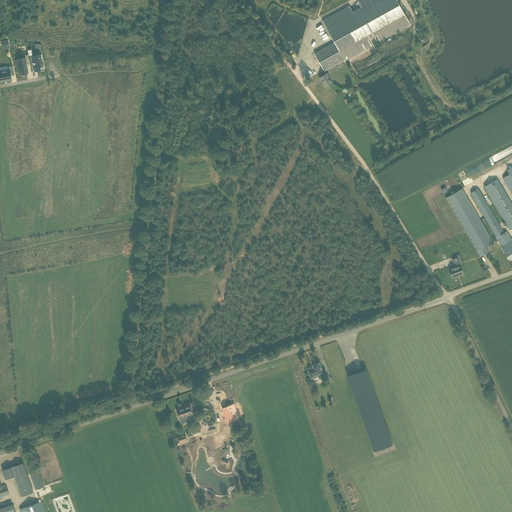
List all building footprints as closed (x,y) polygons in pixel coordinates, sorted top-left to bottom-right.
[(372,46),(368,40),(376,35),(380,41),(410,24),(396,0),(359,0),(357,1),(361,7),(352,12),(349,6),(322,21),(334,42),(314,53),(324,70),(344,59),(345,61),(372,46)] [(42,54),(32,56),(35,71),(39,70),(39,67),(43,66),(42,60),(43,60),(42,54)] [(25,60),(16,62),(17,66),(18,66),(19,74),(28,72),(25,60)] [(3,75),(0,75),(0,81),(11,80),(10,72),(14,72),(13,66),(9,67),(9,70),(6,71),(2,71),(3,75)] [(327,73),(319,77),(325,88),(333,84),(327,73)] [(434,124),(427,128),(431,134),(441,128),(438,122),(434,124)] [(511,172),(502,178),(511,194),(511,172)] [(511,228),(511,204),(497,179),(483,187),(509,230),(511,228)] [(504,232),(478,188),(470,193),(501,246),(505,253),(506,253),(510,261),(511,259),(511,239),(511,240),(507,231),(504,232)] [(492,242),(461,189),(446,198),(480,257),(488,252),(485,247),(492,242)] [(463,274),(461,269),(459,264),(453,266),(449,268),(452,278),(463,274)] [(322,372),(319,363),(312,365),(313,369),(308,371),(311,379),(320,376),(319,373),(322,372)] [(393,445),(366,369),(347,376),(374,451),(393,445)] [(222,408),(224,412),(227,423),(239,419),(235,408),(234,403),(222,408)] [(190,405),(176,410),(178,415),(181,424),(190,421),(188,415),(193,414),(190,405)] [(179,437),(181,444),(188,441),(186,435),(179,437)] [(188,443),(200,478),(205,493),(207,492),(209,497),(220,493),(218,488),(220,487),(215,473),(203,438),(188,443)] [(3,470),(4,475),(6,479),(15,476),(22,496),(34,492),(24,468),(23,463),(3,470)] [(0,497),(9,494),(6,486),(5,486),(4,485),(0,486),(0,497)] [(45,511),(41,501),(19,509),(20,511),(45,511)]
